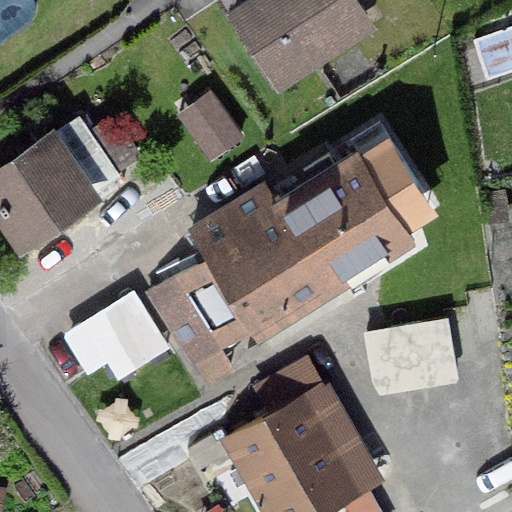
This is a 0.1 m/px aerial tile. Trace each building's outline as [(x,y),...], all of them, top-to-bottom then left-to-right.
[(360,14),(351,0),(250,0),(229,14),(272,80),(304,59),(300,53),(360,14)] [(0,167),(0,212),(18,239),(112,174),(74,118),(0,167)] [(321,279),(401,229),(357,158),(335,171),(325,155),(300,170),(310,187),(280,206),(274,195),(271,198),(321,279)] [(189,361),(321,279),(271,198),(264,202),(254,187),(189,228),(205,253),(143,291),(189,361)] [(401,380),(436,358),(421,334),(386,355),(401,380)] [(300,393),(223,437),(265,511),(314,511),(354,489),(300,393)]
